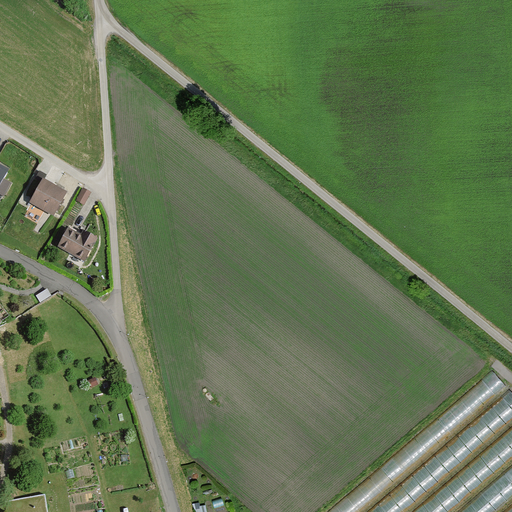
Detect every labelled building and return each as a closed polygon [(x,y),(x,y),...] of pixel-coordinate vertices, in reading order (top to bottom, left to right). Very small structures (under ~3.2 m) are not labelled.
[(41,178),(28,201),(53,216),(66,192),(41,178)] [(66,228),(55,246),(82,261),(95,238),(83,231),(80,236),(66,228)] [(358,511),(505,385),(492,370),(326,511),(358,511)] [(403,511),(511,419),(511,392),(510,390),(367,511),(403,511)] [(511,426),(412,511),(448,511),(511,457),(511,426)] [(511,464),(456,511),(493,511),(511,497),(511,464)] [(45,511),(42,495),(4,501),(6,511),(45,511)]
